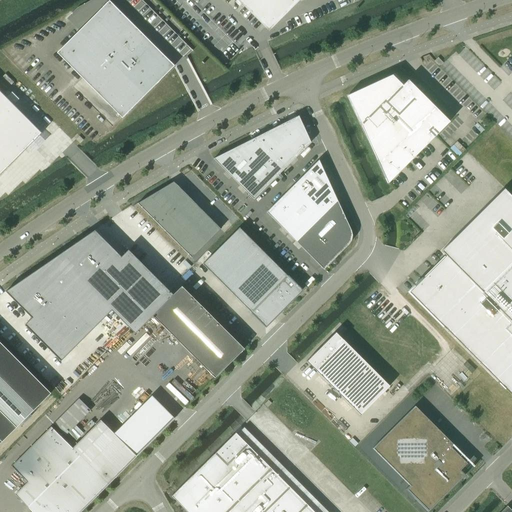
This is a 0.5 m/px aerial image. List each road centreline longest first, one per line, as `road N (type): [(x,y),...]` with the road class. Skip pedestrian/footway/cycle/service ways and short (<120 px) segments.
road 1 (unclassified): [(140,479),(371,240),(299,78)]
road 2 (unclassified): [(299,78),(101,184),(0,252)]
road 3 (unclassified): [(502,0),(299,78)]
